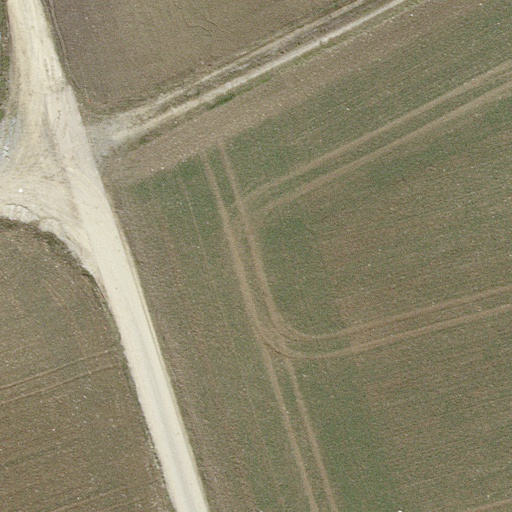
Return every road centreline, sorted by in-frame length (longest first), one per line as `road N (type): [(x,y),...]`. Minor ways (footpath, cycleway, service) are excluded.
road 1 (track): [(194,511),(37,0)]
road 2 (track): [(381,0),(81,154)]
